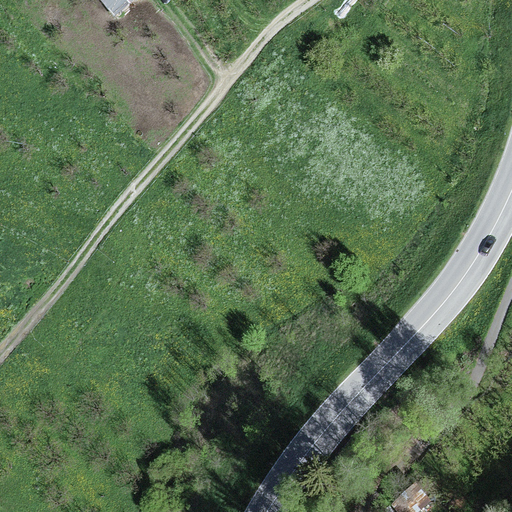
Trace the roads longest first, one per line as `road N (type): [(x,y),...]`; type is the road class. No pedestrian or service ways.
road 1 (track): [(0,364),(260,40),(319,0)]
road 2 (secondary): [(266,511),(338,416),(453,291),(511,190)]
